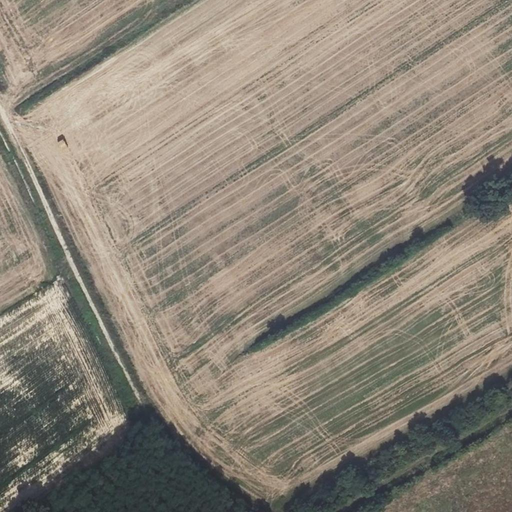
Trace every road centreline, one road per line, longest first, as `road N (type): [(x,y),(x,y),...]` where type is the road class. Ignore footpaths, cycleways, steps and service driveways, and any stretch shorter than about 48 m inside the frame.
road 1 (track): [(0,104),(144,413),(254,511)]
road 2 (track): [(339,511),(511,407)]
